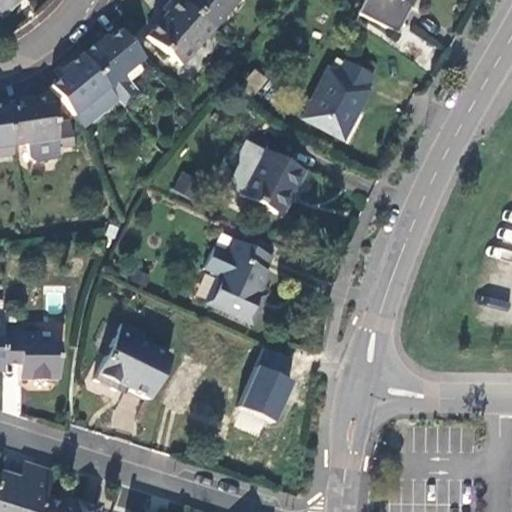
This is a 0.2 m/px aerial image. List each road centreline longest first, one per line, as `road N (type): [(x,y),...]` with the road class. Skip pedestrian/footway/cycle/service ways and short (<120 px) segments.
road 1 (tertiary): [(511,39),(415,220),(358,389)]
road 2 (residential): [(0,429),(250,511)]
road 3 (tertiary): [(511,396),(358,389)]
road 4 (tertiary): [(339,511),(358,389)]
